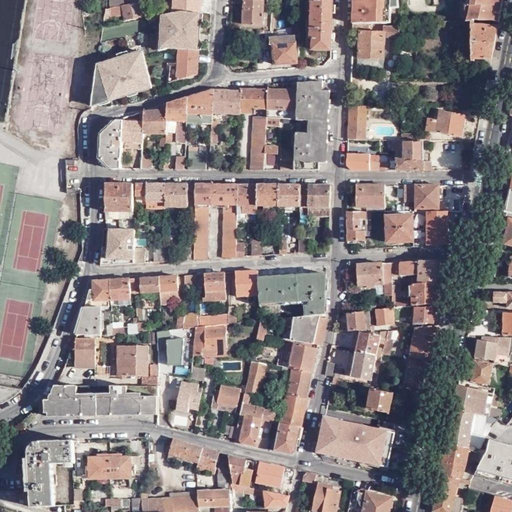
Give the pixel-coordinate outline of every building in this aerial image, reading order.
[(245,0),(244,24),(263,25),(264,9),(265,0),(245,0)] [(313,49),(331,50),(333,0),(315,0),(315,2),(312,2),(310,38),(314,38),(313,49)] [(140,1),(124,4),(122,4),(125,20),(143,16),(140,1)] [(162,15),(160,49),(168,46),(182,48),(200,49),(201,33),(210,34),(211,14),(202,13),(179,11),(162,15)] [(146,18),(104,25),(101,40),(145,32),(145,27),(146,18)] [(362,22),(353,22),(353,32),(360,32),(359,57),(384,58),(386,36),(400,37),(401,26),(385,25),(384,31),(369,31),(369,22),(362,22)] [(475,25),(475,23),(472,23),(472,56),(492,58),(498,27),(489,27),(475,25)] [(271,44),(274,44),(296,43),(296,36),(270,38),(271,44)] [(296,43),(274,44),(275,64),(297,62),(296,43)] [(200,49),(182,48),(181,62),(181,65),(171,64),(169,81),(198,72),(200,49)] [(98,62),(92,105),(152,87),(143,49),(98,62)] [(384,66),(384,58),(359,57),(359,65),(384,66)] [(317,80),(298,82),(298,90),(297,109),(297,118),(297,120),(296,147),(296,164),(295,169),(314,169),(314,167),(317,85),(317,80)] [(314,169),(320,169),(320,160),(328,160),(330,88),(323,88),(323,80),(317,80),(317,85),(314,167),(314,169)] [(240,88),(240,91),(239,111),(252,111),(252,107),(267,108),(267,89),(240,88)] [(298,90),(267,89),(267,108),(279,108),(279,117),(284,117),(284,108),(297,109),(298,90)] [(187,120),(211,122),(211,120),(211,111),(212,110),(213,96),(213,90),(188,97),(188,102),(187,120)] [(211,111),(217,112),(239,113),(239,111),(240,91),(213,90),(213,96),(212,110),(211,111)] [(168,103),(168,111),(167,120),(176,120),(175,141),(185,142),(187,120),(188,102),(188,97),(168,103)] [(361,104),(350,104),(348,138),(359,138),(366,138),(367,104),(361,104)] [(266,116),(279,117),(279,108),(267,108),(266,115),(266,116)] [(297,118),(297,109),(284,108),(284,117),(297,118)] [(466,113),(441,108),(439,119),(429,118),(427,128),(461,135),(466,113)] [(143,132),(166,133),(167,132),(167,130),(167,120),(168,111),(144,111),(144,122),(143,132)] [(266,116),(266,115),(254,115),(251,169),(264,169),(264,162),(265,152),(265,145),(266,116)] [(123,121),(117,120),(115,121),(102,133),(102,156),(113,168),(121,168),(122,140),(123,126),(123,121)] [(144,122),(123,121),(123,126),(122,140),(125,140),(125,146),(143,147),(143,132),(144,122)] [(402,138),(394,138),(394,149),(398,149),(398,157),(405,157),(405,145),(402,145),(402,138)] [(397,157),(398,159),(423,159),(424,140),(406,140),(405,145),(405,157),(398,157),(397,157)] [(278,145),(265,145),(265,152),(278,153),(278,145)] [(188,169),(206,169),(206,152),(198,151),(198,147),(189,147),(188,169)] [(296,164),(296,147),(282,147),(282,163),(296,164)] [(371,153),(348,153),(347,163),(353,169),(371,169),(371,154),(371,153)] [(154,154),(142,154),(142,157),(142,168),(153,168),(154,158),(154,154)] [(380,155),(371,154),(371,169),(380,169),(379,167),(379,161),(380,155)] [(424,160),(423,159),(398,159),(398,169),(425,169),(425,160),(424,160)] [(389,161),(379,161),(379,167),(380,169),(389,169),(389,161)] [(106,210),(133,211),(134,183),(112,183),(106,183),(106,210)] [(158,207),(166,208),(166,206),(166,183),(137,183),(137,185),(136,207),(142,207),(153,207),(158,207)] [(166,183),(166,206),(189,205),(189,191),(196,191),(196,187),(196,183),(166,183)] [(196,191),(196,203),(225,204),(224,257),(236,256),(237,242),(237,212),(237,205),(238,184),(196,183),(196,187),(196,191)] [(368,205),(387,205),(387,196),(387,184),(358,183),(358,205),(368,205)] [(242,213),(258,213),(258,211),(258,205),(258,190),(258,184),(238,184),(237,205),(242,205),(242,213)] [(274,205),(279,205),(279,189),(280,184),(258,184),(258,190),(258,205),(273,205),(274,205)] [(279,205),(301,205),(301,184),(280,184),(279,189),(279,205)] [(301,184),(301,205),(308,206),(330,206),(331,206),(332,184),(301,184)] [(440,208),(441,184),(406,184),(406,201),(416,201),(416,208),(440,208)] [(188,214),(189,205),(166,206),(166,208),(166,214),(181,214),(188,214)] [(195,259),(209,258),(210,206),(196,205),(196,214),(195,243),(195,249),(195,259)] [(329,215),(330,206),(308,206),(308,215),(329,215)] [(367,215),(366,210),(348,210),(349,240),(367,240),(367,239),(367,234),(367,229),(367,224),(367,220),(367,215)] [(262,244),(262,239),(262,212),(258,211),(258,213),(257,238),(253,238),(252,255),(262,254),(262,244)] [(389,241),(415,240),(414,214),(388,215),(389,241)] [(136,247),(136,229),(106,230),(105,234),(102,265),(114,264),(135,263),(135,258),(136,247)] [(429,230),(422,231),(423,244),(430,244),(429,230)] [(300,245),(300,252),(310,251),(310,238),(300,238),(300,245)] [(246,243),(237,242),(236,256),(245,256),(246,243)] [(186,259),(195,259),(195,249),(195,243),(186,244),(186,259)] [(280,243),(262,243),(262,254),(275,254),(280,253),(280,245),(280,243)] [(155,262),(165,261),(166,253),(165,245),(155,246),(155,262)] [(135,263),(146,262),(146,247),(136,247),(135,258),(135,263)] [(445,259),(394,262),(394,276),(402,275),(420,275),(420,277),(413,277),(413,279),(403,279),(394,279),(394,285),(398,285),(416,284),(442,283),(445,259)] [(394,276),(394,262),(358,264),(360,285),(368,284),(368,287),(377,286),(376,284),(386,283),(387,295),(393,295),(394,285),(394,279),(394,276)] [(260,294),(259,278),(259,276),(259,270),(236,271),(238,296),(260,294)] [(226,272),(206,273),(207,297),(216,297),(216,301),(228,300),(228,297),(227,296),(226,272)] [(197,283),(198,274),(186,274),(186,284),(197,283)] [(327,274),(259,278),(260,294),(261,299),(307,297),(307,315),(322,314),(327,313),(328,275),(327,274)] [(179,275),(160,276),(161,291),(162,298),(162,306),(171,305),(171,299),(171,291),(180,290),(179,275)] [(142,277),(143,292),(161,291),(160,276),(142,277)] [(135,278),(110,279),(110,285),(111,299),(112,299),(113,305),(133,304),(133,297),(137,296),(136,292),(136,284),(135,278)] [(93,280),(76,334),(97,334),(102,334),(102,306),(113,305),(112,299),(111,299),(110,285),(110,279),(93,280)] [(442,283),(416,284),(413,305),(439,303),(442,283)] [(398,285),(394,285),(393,295),(393,306),(410,305),(410,301),(410,296),(398,298),(398,285)] [(180,298),(180,290),(171,291),(171,299),(180,298)] [(511,291),(495,292),(494,302),(508,302),(508,307),(511,307),(511,291)] [(236,306),(229,306),(230,315),(230,323),(230,324),(239,323),(236,306)] [(395,323),(393,306),(376,308),(378,325),(395,323)] [(436,306),(416,307),(414,324),(434,323),(436,306)] [(371,329),(370,324),(369,309),(352,311),(348,311),(351,330),(371,329)] [(302,316),(301,320),(318,324),(320,318),(322,318),(322,314),(307,315),(302,316)] [(199,315),(185,316),(185,328),(198,327),(200,327),(199,315)] [(201,318),(201,327),(212,326),(217,325),(230,324),(230,323),(230,315),(201,318)] [(291,339),(297,340),(301,320),(302,316),(284,317),(285,323),(294,323),(291,339)] [(301,320),(297,340),(315,344),(318,330),(325,331),(328,317),(322,318),(320,318),(318,324),(301,320)] [(410,356),(432,361),(439,330),(440,325),(416,327),(416,328),(410,356)] [(232,329),(198,327),(195,354),(229,357),(232,329)] [(315,344),(318,344),(322,345),(325,331),(318,330),(315,344)] [(157,331),(157,351),(169,351),(169,367),(185,367),(185,339),(171,339),(171,331),(157,331)] [(264,342),(266,334),(263,333),(262,333),(259,332),(257,340),(264,342)] [(380,335),(361,332),(357,352),(377,356),(381,337),(381,335),(380,335)] [(488,362),(493,363),(494,360),(495,360),(496,353),(507,355),(509,345),(510,337),(482,336),(481,340),(479,340),(475,357),(488,359),(488,362)] [(75,339),(66,362),(73,362),(73,359),(76,359),(76,367),(95,367),(95,359),(96,358),(96,340),(75,339)] [(284,366),(313,372),(318,347),(296,343),(291,363),(278,360),(277,364),(284,366)] [(146,375),(146,386),(159,386),(159,376),(149,376),(150,364),(150,346),(118,345),(117,375),(146,375)] [(335,349),(334,359),(346,361),(347,350),(335,349)] [(372,380),(377,356),(357,352),(352,376),(372,380)] [(267,362),(253,359),(250,376),(249,379),(248,384),(257,386),(262,387),(267,362)] [(407,372),(404,391),(420,395),(425,396),(428,385),(423,384),(427,363),(422,362),(410,359),(407,372)] [(497,373),(499,364),(493,363),(488,362),(475,360),(471,381),(490,384),(492,372),(497,373)] [(206,364),(194,362),(192,375),(204,376),(206,364)] [(159,376),(159,365),(150,364),(149,376),(159,376)] [(288,392),(308,397),(313,372),(284,366),(283,370),(292,371),(288,392)] [(337,368),(328,366),(327,374),(334,376),(340,377),(348,379),(349,374),(342,372),(343,369),(337,368)] [(178,405),(199,409),(204,376),(192,375),(184,373),(178,405)] [(249,379),(241,376),(239,385),(247,387),(248,384),(249,379)] [(340,377),(334,376),(331,389),(337,390),(340,377)] [(216,388),(212,407),(219,408),(220,402),(238,405),(242,388),(222,384),(221,389),(216,388)] [(260,398),(262,387),(257,386),(248,384),(247,387),(246,395),(260,398)] [(159,412),(159,386),(146,386),(68,385),(56,385),(53,393),(50,401),(45,402),(46,412),(50,412),(50,416),(61,416),(71,416),(154,414),(159,414),(159,413),(159,412)] [(478,389),(459,385),(455,408),(485,415),(489,392),(478,390),(478,389)] [(394,393),(372,388),(368,408),(390,413),(394,393)] [(288,392),(286,398),(307,402),(308,397),(288,392)] [(494,393),(489,392),(485,415),(489,415),(494,393)] [(258,407),(260,398),(246,395),(244,405),(258,407)] [(304,417),(307,402),(286,398),(283,412),(297,416),(304,417)] [(237,412),(238,405),(220,402),(219,408),(237,412)] [(334,405),(329,404),(326,414),(333,416),(336,405),(334,405)] [(264,418),(275,420),(277,412),(258,407),(244,405),(242,414),(246,415),(264,418)] [(485,415),(455,408),(448,442),(479,449),(481,435),(484,436),(487,422),(497,423),(501,418),(500,418),(489,415),(485,415)] [(167,412),(159,412),(159,413),(159,414),(159,425),(167,427),(167,412)] [(302,426),(304,417),(297,416),(283,412),(282,422),(302,426)] [(243,443),(258,446),(259,441),(260,439),(263,424),(264,418),(246,415),(241,440),(243,443)] [(278,438),(276,450),(292,453),(297,450),(299,437),(303,438),(305,427),(302,426),(282,422),(278,438)] [(375,426),(357,422),(356,427),(342,424),(338,442),(370,449),(375,426)] [(231,436),(237,438),(239,427),(227,424),(226,433),(232,434),(231,436)] [(216,468),(221,453),(174,438),(170,453),(184,457),(200,462),(216,468)] [(258,446),(269,448),(270,442),(260,439),(259,441),(258,446)] [(31,493),(32,501),(32,506),(53,506),(52,463),(74,463),(74,440),(56,440),(42,441),(40,441),(38,442),(36,442),(35,443),(33,445),(32,446),(31,448),(30,450),(31,493)] [(511,445),(491,440),(488,451),(481,463),(475,474),(511,483),(511,445)] [(478,452),(480,449),(479,449),(448,442),(441,474),(451,476),(459,478),(461,478),(463,479),(468,449),(478,452)] [(481,463),(488,451),(480,449),(478,452),(474,458),(481,463)] [(182,463),(184,457),(170,453),(169,459),(182,463)] [(111,478),(120,478),(132,478),(132,470),(132,456),(123,456),(123,454),(110,454),(98,454),(98,457),(89,457),(90,479),(111,478)] [(248,459),(230,455),(230,456),(231,465),(232,472),(234,480),(232,481),(233,483),(243,485),(247,467),(248,459)] [(140,456),(132,456),(132,470),(141,470),(140,456)] [(215,472),(216,468),(200,462),(199,467),(215,472)] [(282,486),(286,467),(261,462),(257,481),(282,486)] [(243,485),(250,486),(254,469),(247,467),(243,485)] [(219,487),(233,487),(233,483),(232,481),(234,480),(232,472),(219,472),(219,487)] [(317,474),(317,473),(314,473),(308,472),(304,474),(303,480),(315,483),(317,474)] [(451,476),(441,474),(440,484),(438,493),(440,493),(455,497),(459,478),(451,476)] [(136,478),(132,478),(120,478),(120,488),(136,488),(136,478)] [(323,511),(336,511),(341,490),(330,488),(331,484),(320,482),(314,509),(323,511)] [(233,483),(233,487),(234,489),(234,494),(244,496),(245,492),(266,496),(268,506),(288,503),(290,494),(250,486),(243,485),(233,483)] [(199,496),(200,505),(214,505),(215,511),(232,511),(229,489),(198,491),(199,495),(199,496)] [(390,511),(393,497),(353,489),(347,511),(390,511)] [(95,496),(94,511),(111,511),(112,511),(112,508),(112,504),(112,497),(112,490),(106,490),(106,496),(95,496)] [(23,501),(32,501),(31,493),(28,491),(23,491),(23,493),(23,500),(23,501)] [(463,511),(466,499),(455,497),(440,493),(438,493),(434,510),(442,511),(463,511)] [(171,497),(148,499),(147,511),(182,511),(192,511),(193,511),(201,511),(200,505),(199,496),(199,495),(171,497)] [(511,511),(511,499),(495,496),(493,503),(493,504),(490,511),(511,511)] [(134,510),(144,511),(143,499),(142,498),(134,498),(134,510)]
